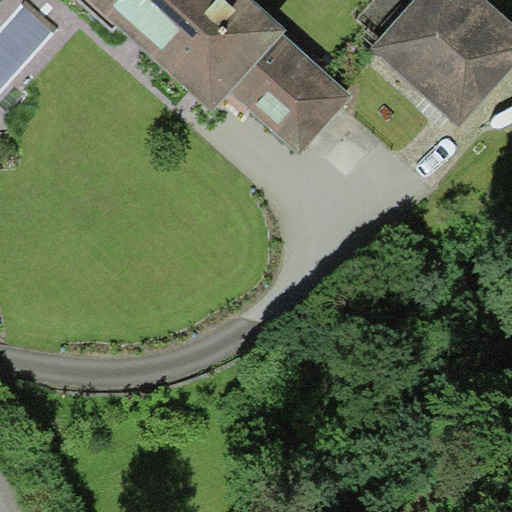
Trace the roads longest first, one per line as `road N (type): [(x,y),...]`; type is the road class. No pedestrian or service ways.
road 1 (unknown): [(511,108),(392,201),(334,220)]
road 2 (track): [(432,511),(511,411)]
